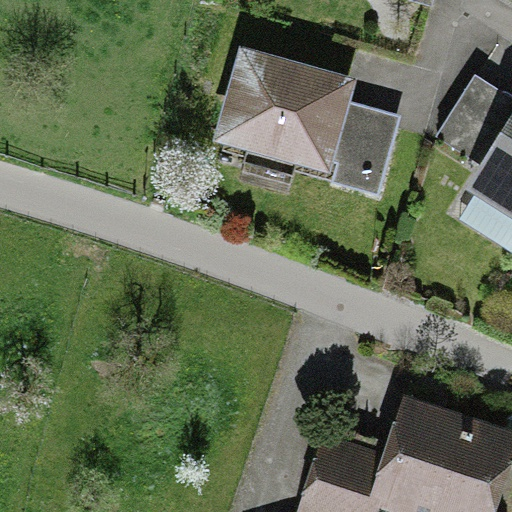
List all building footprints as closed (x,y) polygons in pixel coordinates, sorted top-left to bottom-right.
[(434,0),(376,0),(431,14),(434,0)] [(353,81),(237,51),(212,144),(328,174),(346,112),(353,81)] [(477,175),(511,121),(511,108),(479,88),(439,151),(477,175)] [(398,124),(346,112),(328,192),(380,204),(398,124)] [(511,121),(477,175),(472,184),(511,208),(511,121)] [(377,460),(314,442),(293,511),(492,511),(511,444),(511,434),(394,400),(377,460)]
